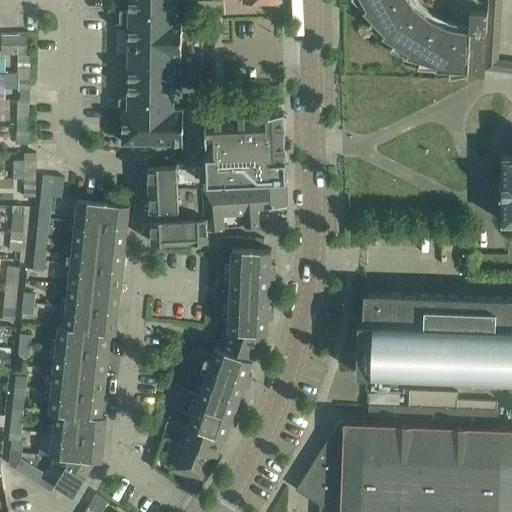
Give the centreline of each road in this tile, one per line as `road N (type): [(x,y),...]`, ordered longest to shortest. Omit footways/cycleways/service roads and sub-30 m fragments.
road 1 (residential): [(219,511),(259,447),(290,368),(311,279),(311,0)]
road 2 (residential): [(138,285),(136,181),(120,165),(68,157),(70,19),(48,0)]
road 3 (residential): [(118,455),(138,285)]
